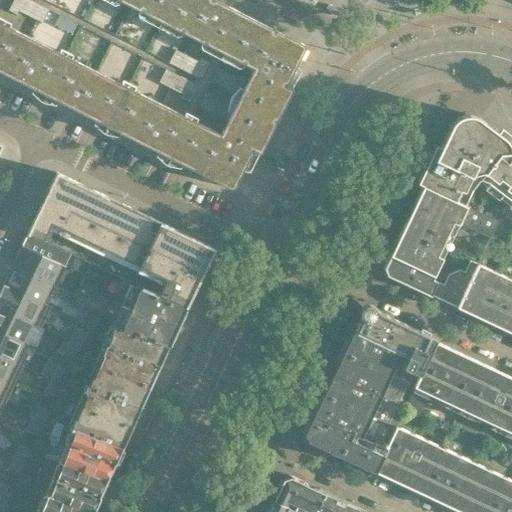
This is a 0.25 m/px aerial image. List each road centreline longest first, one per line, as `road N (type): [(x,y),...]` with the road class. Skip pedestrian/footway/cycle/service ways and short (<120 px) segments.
road 1 (tertiary): [(155,511),(276,259)]
road 2 (residential): [(37,140),(276,259)]
road 3 (tertiary): [(276,259),(345,112),(396,68)]
road 4 (residential): [(420,90),(425,101),(415,128),(344,276)]
road 5 (residential): [(344,276),(265,443)]
road 6 (residential): [(344,276),(511,354)]
road 7 (residential): [(414,511),(265,443)]
